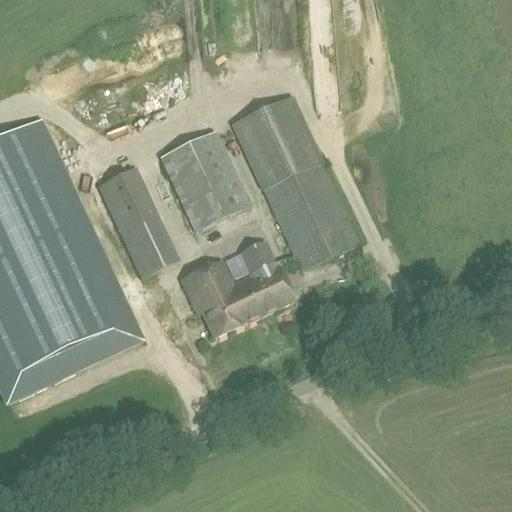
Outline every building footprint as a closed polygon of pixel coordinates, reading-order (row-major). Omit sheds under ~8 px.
[(315,9),(317,20),(333,16),(330,5),(315,9)] [(235,128),(302,275),(360,249),(292,101),(235,128)] [(0,152),(0,387),(12,413),(92,376),(102,397),(153,373),(143,352),(40,134),(0,152)] [(250,211),(215,137),(160,162),(195,236),(250,211)] [(142,283),(178,266),(134,174),(98,191),(142,283)] [(280,273),(274,275),(262,248),(239,257),(249,279),(231,287),(222,266),(182,284),(198,319),(203,317),(214,343),(295,306),(280,273)]
